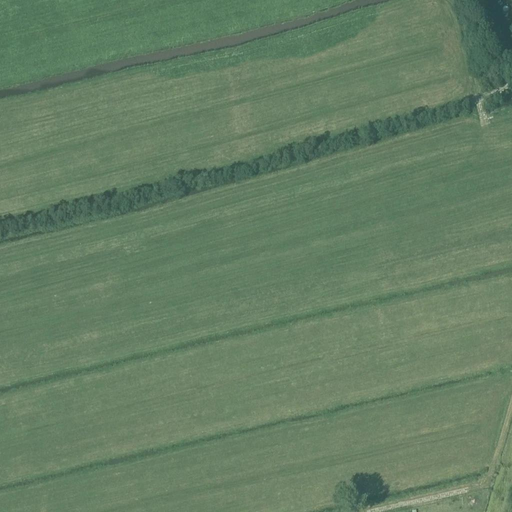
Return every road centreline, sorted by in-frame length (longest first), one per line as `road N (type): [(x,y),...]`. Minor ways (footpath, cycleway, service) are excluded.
road 1 (track): [(511,401),(487,480),(364,511)]
road 2 (track): [(444,0),(484,126),(511,118)]
